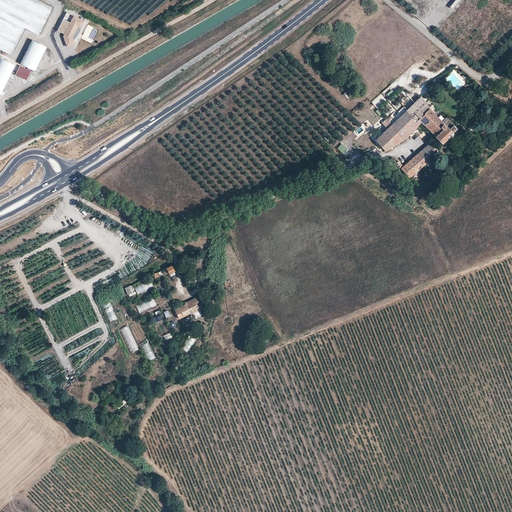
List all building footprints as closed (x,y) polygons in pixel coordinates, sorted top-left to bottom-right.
[(0,0),(0,14),(25,27),(39,34),(52,7),(37,0),(0,0)] [(84,21),(67,12),(57,30),(64,34),(66,35),(68,41),(65,42),(67,46),(73,44),(72,40),(73,40),(72,37),(77,26),(81,28),(84,21)] [(0,14),(0,49),(11,55),(25,27),(0,14)] [(35,71),(47,47),(32,40),(20,64),(35,71)] [(0,95),(15,65),(0,58),(0,95)] [(26,80),(31,71),(20,66),(15,75),(26,80)] [(427,88),(430,92),(440,82),(436,79),(427,88)] [(371,101),(376,107),(386,100),(382,94),(371,101)] [(419,99),(416,103),(420,108),(416,112),(420,117),(421,117),(429,108),(430,107),(428,106),(425,103),(426,102),(421,97),(419,99)] [(412,105),(392,124),(398,130),(397,131),(404,139),(411,132),(413,130),(421,121),(419,119),(420,117),(416,112),(420,108),(416,103),(412,105)] [(439,118),(432,111),(436,108),(432,103),(430,105),(428,106),(430,107),(429,108),(421,117),(420,117),(419,119),(421,121),(429,129),(437,122),(436,121),(439,118)] [(429,129),(442,142),(447,137),(449,138),(452,135),(453,130),(456,128),(452,123),(446,117),(442,121),(439,118),(436,121),(437,122),(429,129)] [(387,119),(382,123),(386,128),(391,123),(387,119)] [(398,130),(392,124),(384,132),(376,138),(375,140),(381,146),(385,150),(404,139),(397,131),(398,130)] [(373,135),(376,138),(384,132),(380,128),(373,135)] [(431,142),(428,145),(436,155),(438,153),(437,148),(431,142)] [(428,145),(425,148),(433,157),(436,155),(428,145)] [(425,148),(417,154),(426,164),(433,157),(425,148)] [(417,154),(400,168),(408,177),(426,164),(417,154)] [(162,269),(164,274),(168,272),(168,273),(174,270),(171,265),(162,269)] [(135,286),(137,293),(153,289),(151,282),(135,286)] [(136,305),(139,312),(163,303),(160,296),(136,305)] [(173,310),(178,319),(190,313),(185,304),(173,310)] [(156,323),(164,320),(162,315),(154,318),(156,323)] [(132,353),(139,349),(128,325),(120,329),(132,353)] [(183,350),(189,352),(195,339),(189,336),(183,350)] [(149,341),(141,343),(147,361),(154,359),(149,341)] [(119,409),(127,403),(124,400),(116,406),(119,409)]
